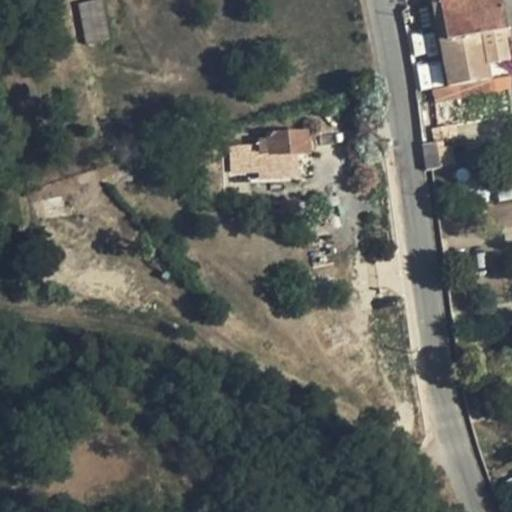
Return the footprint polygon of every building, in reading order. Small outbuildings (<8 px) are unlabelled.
[(110,40),(102,0),(90,0),(78,2),(86,44),(110,40)] [(454,85),(457,85),(442,0),(438,0),(433,1),(447,86),(454,85)] [(503,28),(498,0),(442,0),(457,85),(510,76),(504,40),(486,44),(484,31),(503,28)] [(486,44),(504,40),(505,40),(503,28),(484,31),(486,44)] [(457,85),(454,85),(457,100),(510,90),(510,76),(457,85)] [(434,140),(456,136),(454,125),(432,129),(434,140)] [(227,139),(229,176),(259,173),(260,181),(297,178),(295,153),(312,151),(310,132),(227,139)] [(439,166),(436,150),(435,143),(423,145),(426,169),(439,167),(439,166)] [(439,166),(454,163),(451,147),(436,150),(439,166)]
